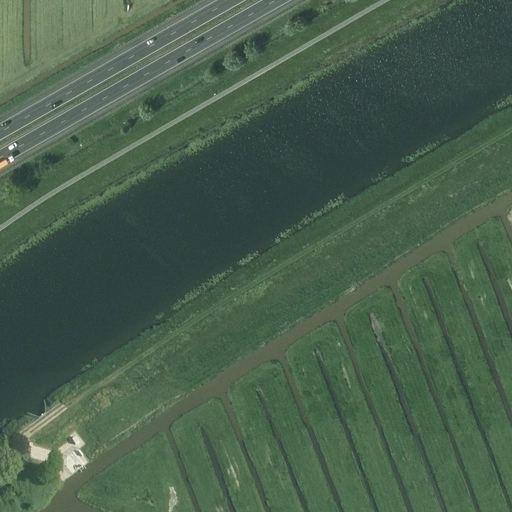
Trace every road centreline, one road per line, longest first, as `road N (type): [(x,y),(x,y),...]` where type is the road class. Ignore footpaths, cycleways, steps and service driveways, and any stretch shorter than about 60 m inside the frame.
road 1 (track): [(511,143),(128,370),(0,459)]
road 2 (motorway): [(0,157),(275,0)]
road 3 (motorway): [(230,0),(0,131)]
